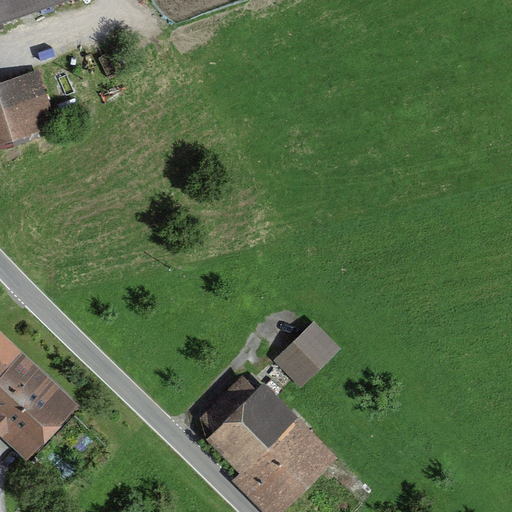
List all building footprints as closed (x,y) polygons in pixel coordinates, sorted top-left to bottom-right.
[(0,0),(0,27),(2,26),(0,20),(0,15),(44,0),(0,0)] [(0,138),(51,122),(36,74),(0,85),(0,138)] [(278,359),(301,382),(336,348),(313,324),(278,359)] [(0,413),(26,441),(60,405),(0,346),(0,413)] [(267,511),(268,511),(323,459),(290,425),(289,425),(245,379),(204,419),(254,470),(240,483),(267,511)]
